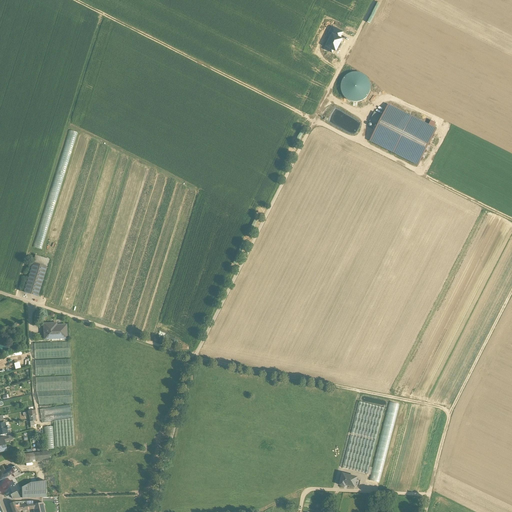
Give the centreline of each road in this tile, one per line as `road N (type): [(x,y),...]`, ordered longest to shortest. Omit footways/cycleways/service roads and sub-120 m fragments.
road 1 (track): [(102,13),(14,297)]
road 2 (track): [(74,0),(314,120)]
road 3 (track): [(449,413),(194,357)]
road 4 (track): [(449,413),(511,290)]
road 5 (track): [(73,317),(194,357)]
